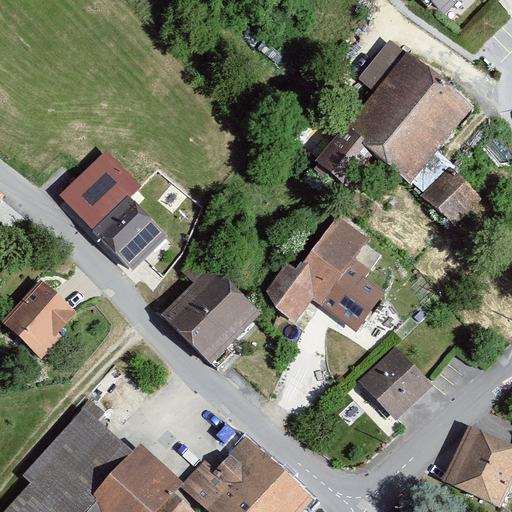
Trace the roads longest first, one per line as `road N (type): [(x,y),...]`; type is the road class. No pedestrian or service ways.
road 1 (residential): [(0,174),(73,239),(185,366),(359,511)]
road 2 (track): [(144,324),(0,493)]
road 3 (tertiary): [(363,511),(511,367)]
